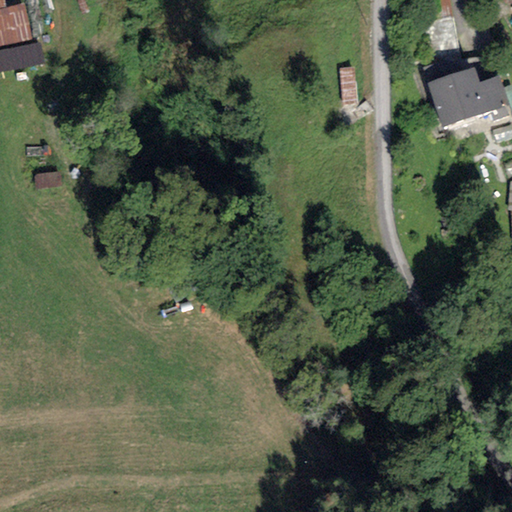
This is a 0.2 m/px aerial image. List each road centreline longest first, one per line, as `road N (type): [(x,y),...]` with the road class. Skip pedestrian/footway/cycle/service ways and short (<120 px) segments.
road 1 (unclassified): [(380,0),(391,236),(511,485)]
road 2 (track): [(0,510),(80,485),(317,475),(353,480),(413,511)]
